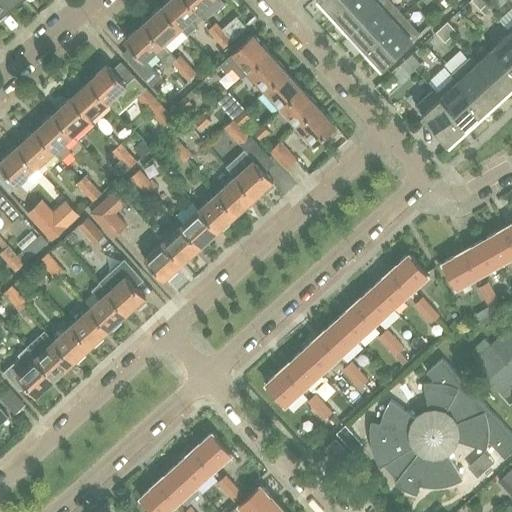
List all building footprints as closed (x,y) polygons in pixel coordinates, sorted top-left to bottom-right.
[(0,0),(0,11),(14,0),(0,0)] [(189,0),(168,0),(162,5),(188,34),(196,27),(190,20),(200,11),(189,0)] [(189,0),(200,11),(212,0),(189,0)] [(324,0),(335,12),(348,0),(324,0)] [(348,0),(335,12),(351,30),(383,0),(348,0)] [(383,0),(351,30),(368,47),(404,14),(390,0),(383,0)] [(481,0),(471,0),(480,10),(486,4),(481,0)] [(162,5),(144,22),(164,43),(181,28),(187,34),(188,34),(162,5)] [(384,66),(420,33),(404,14),(368,47),(384,66)] [(233,40),(247,27),(236,16),(226,25),(222,28),(224,30),(233,40)] [(447,21),(441,27),(450,37),(456,31),(447,21)] [(163,44),(164,43),(144,22),(125,39),(145,61),(155,51),(162,59),(170,52),(163,44)] [(216,22),(208,30),(215,38),(224,30),(222,28),(216,22)] [(441,27),(435,32),(444,42),(450,37),(441,27)] [(511,32),(493,48),(511,68),(511,32),(508,28),(511,32)] [(224,48),(233,40),(224,30),(215,38),(224,48)] [(253,33),(226,58),(234,66),(239,61),(248,71),(270,52),(253,33)] [(470,56),(469,57),(502,93),(511,84),(511,68),(493,48),(476,63),(470,56)] [(248,71),(264,89),(286,69),(270,52),(248,71)] [(181,54),(173,61),(181,70),(189,63),(181,54)] [(412,54),(406,59),(415,69),(421,63),(412,54)] [(458,80),(485,110),(502,93),(469,57),(451,73),(458,80)] [(406,59),(400,64),(409,74),(415,69),(406,59)] [(188,80),(196,72),(197,72),(189,63),(181,70),(173,61),(172,62),(183,74),(178,79),(182,84),(187,79),(188,80)] [(179,124),(145,86),(136,75),(126,84),(108,63),(89,80),(119,113),(137,97),(165,128),(166,127),(170,132),(179,124)] [(264,89),(281,107),(303,88),(286,69),(264,89)] [(89,80),(72,96),(91,117),(108,102),(118,113),(119,113),(89,80)] [(435,88),(433,89),(467,126),(485,110),(458,80),(441,95),(435,88)] [(158,90),(166,99),(176,91),(168,82),(158,90)] [(281,107),(297,125),(319,106),(303,88),(281,107)] [(449,142),(467,126),(433,89),(416,105),(449,142)] [(184,112),(186,111),(193,104),(186,95),(177,104),(184,112)] [(72,96),(54,112),(73,134),(91,117),(72,96)] [(336,124),(319,106),(297,125),(293,128),(300,136),(304,133),(314,144),(336,124)] [(234,117),(242,126),(252,117),(243,108),(234,117)] [(54,112),(35,129),(62,158),(71,151),(63,143),(73,134),(54,112)] [(194,121),(202,129),(211,121),(204,112),(194,121)] [(250,136),(234,118),(224,126),(240,144),(250,136)] [(253,132),(254,132),(262,140),(271,132),(263,123),(253,132)] [(35,129),(18,145),(37,166),(55,151),(62,159),(62,158),(35,129)] [(176,136),(167,144),(176,153),(184,146),(191,154),(194,152),(185,143),(183,144),(176,136)] [(281,140),(269,150),(286,169),(297,158),(281,140)] [(120,160),(129,152),(121,143),(112,150),(120,160)] [(0,163),(18,184),(37,166),(18,145),(0,160),(0,163)] [(183,162),(191,154),(184,146),(176,153),(183,162)] [(275,184),(274,180),(246,150),(227,166),(235,175),(255,197),(262,191),(266,193),(275,184)] [(128,169),(137,160),(129,152),(120,160),(128,169)] [(120,160),(113,166),(121,175),(128,169),(120,160)] [(140,169),(131,176),(140,186),(148,178),(140,169)] [(76,183),(85,192),(94,184),(85,175),(76,183)] [(235,175),(218,192),(237,213),(255,197),(235,175)] [(150,180),(148,178),(140,186),(147,194),(157,185),(152,179),(150,180)] [(93,201),(102,193),(94,184),(85,192),(93,201)] [(218,192),(200,208),(219,229),(237,213),(218,192)] [(37,204),(28,212),(52,238),(60,231),(66,225),(79,213),(73,206),(60,217),(54,210),(43,199),(37,204)] [(104,200),(91,213),(112,236),(113,236),(126,224),(115,212),(104,200)] [(7,208),(0,213),(0,228),(9,241),(24,229),(7,208)] [(200,208),(182,224),(202,246),(219,229),(200,208)] [(103,234),(88,216),(78,225),(94,243),(103,234)] [(182,224),(164,240),(184,262),(202,246),(182,224)] [(498,231),(485,238),(499,263),(511,256),(511,236),(506,226),(498,230),(498,231)] [(23,250),(17,255),(24,263),(36,252),(47,242),(41,235),(41,234),(37,237),(23,250)] [(472,245),(464,249),(479,275),(499,263),(485,238),(473,245),(472,245)] [(145,257),(165,279),(184,262),(164,240),(145,257)] [(9,245),(0,252),(0,253),(8,263),(17,255),(9,245)] [(443,262),(457,287),(479,275),(464,249),(455,254),(456,254),(443,262)] [(48,252),(39,260),(47,269),(56,261),(48,252)] [(398,262),(390,269),(410,291),(429,274),(409,252),(398,262)] [(145,296),(137,286),(144,279),(125,258),(105,277),(107,279),(101,284),(100,282),(100,283),(127,312),(134,306),(138,308),(146,300),(144,297),(145,296)] [(64,270),(56,261),(47,269),(56,278),(64,270)] [(384,275),(373,285),(392,307),(410,291),(390,269),(383,275),(384,275)] [(478,287),(484,298),(495,292),(489,281),(478,287)] [(100,298),(90,308),(109,329),(127,312),(100,283),(92,290),(100,298)] [(12,285),(3,292),(11,301),(20,293),(12,285)] [(362,294),(355,301),(375,323),(392,307),(373,285),(362,295),(362,294)] [(491,309),(501,303),(495,292),(484,298),(491,309)] [(28,303),(20,293),(11,301),(20,310),(28,303)] [(431,305),(423,296),(414,304),(423,313),(431,305)] [(348,308),(337,317),(357,339),(375,323),(355,301),(348,307),(348,308)] [(440,314),(431,305),(423,313),(432,322),(440,314)] [(90,308),(72,324),(91,345),(109,329),(90,308)] [(326,327),(319,333),(339,355),(357,339),(337,317),(327,327),(326,327)] [(72,324),(54,340),(73,361),(91,345),(72,324)] [(511,400),(511,325),(491,345),(484,338),(473,348),(478,355),(471,361),(510,403),(511,400)] [(387,328),(378,336),(387,345),(396,337),(387,328)] [(46,347),(36,356),(55,377),(73,361),(54,340),(48,333),(40,340),(46,347)] [(312,340),(302,349),(322,371),(339,355),(319,333),(312,340)] [(404,346),(396,337),(387,345),(396,355),(395,355),(403,364),(408,360),(400,351),(404,346)] [(291,359),(284,365),(304,387),(322,371),(302,349),(291,359)] [(11,379),(21,390),(27,384),(37,395),(55,377),(36,356),(11,379)] [(370,437),(371,440),(374,452),(380,466),(384,464),(397,478),(394,481),(397,483),(401,486),(405,489),(417,493),(420,484),(431,485),(439,485),(451,482),(462,478),(446,450),(450,448),(455,441),(455,439),(486,448),(489,440),(504,457),(511,450),(511,433),(443,357),(427,371),(435,381),(427,381),(423,382),(429,409),(419,414),(417,417),(391,399),(390,400),(388,403),(384,410),(382,417),(380,422),(371,420),(370,432),(370,437)] [(352,360),(343,368),(351,377),(360,369),(352,360)] [(184,363),(177,369),(189,383),(196,377),(184,363)] [(285,404),(304,387),(284,365),(276,372),(277,372),(266,382),(285,404)] [(369,379),(360,369),(351,377),(359,387),(369,379)] [(0,397),(15,414),(25,405),(8,386),(0,392),(0,397)] [(307,400),(316,409),(324,402),(316,392),(307,400)] [(336,424),(335,422),(328,414),(332,411),(324,402),(316,409),(324,419),(331,427),(336,424)] [(345,425),(336,433),(345,442),(354,434),(345,425)] [(201,441),(194,447),(213,469),(232,453),(212,431),(201,441)] [(353,451),(362,443),(354,434),(345,442),(353,451)] [(325,447),(331,454),(337,461),(348,452),(336,438),(325,447)] [(187,454),(176,464),(196,485),(213,469),(194,447),(186,454),(187,454)] [(165,473),(158,479),(178,501),(196,485),(176,464),(165,473)] [(217,482),(226,491),(234,483),(226,474),(217,482)] [(174,511),(171,508),(178,501),(158,479),(151,486),(140,496),(154,511),(174,511)] [(234,501),(243,492),(234,483),(226,491),(234,501)] [(239,503),(246,511),(266,511),(278,502),(271,495),(270,495),(260,484),(239,503)] [(266,511),(285,511),(283,509),(284,509),(278,502),(266,511)]
